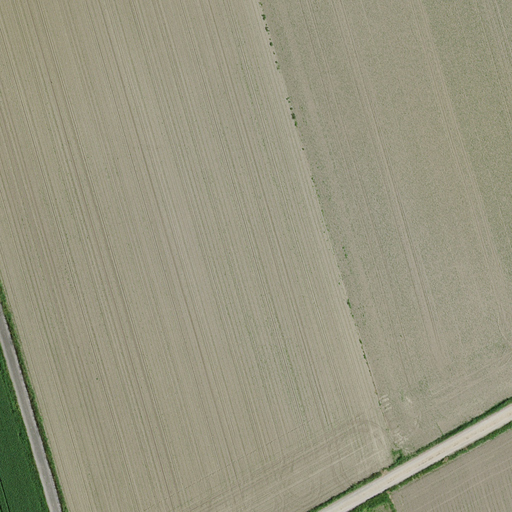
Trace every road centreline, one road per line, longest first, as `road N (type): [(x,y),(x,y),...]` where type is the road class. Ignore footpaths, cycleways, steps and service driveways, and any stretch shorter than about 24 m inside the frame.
road 1 (track): [(511,414),(336,511)]
road 2 (unclassified): [(55,511),(0,320)]
